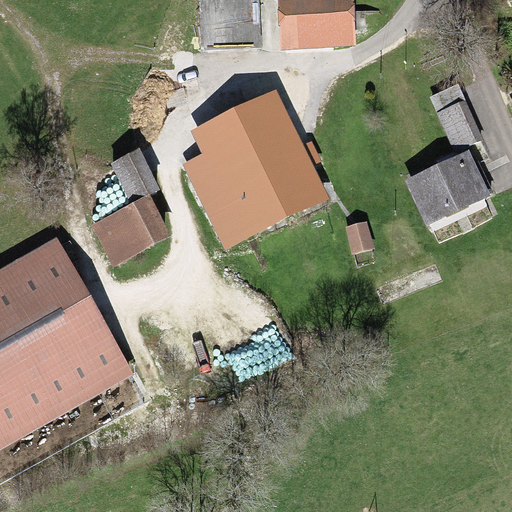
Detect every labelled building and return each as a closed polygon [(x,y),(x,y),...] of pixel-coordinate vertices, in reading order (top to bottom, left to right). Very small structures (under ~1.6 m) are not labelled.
[(254,0),(196,0),(197,50),(255,49),(254,0)] [(347,0),(275,0),(276,49),(348,48),(347,0)] [(511,0),(503,0),(511,16),(511,0)] [(272,100),(264,83),(240,95),(250,115),(193,143),(203,163),(184,172),(224,254),(324,205),(280,116),(294,109),(286,93),(272,100)] [(460,109),(435,122),(452,156),(478,143),(460,109)] [(467,162),(405,192),(424,232),(486,202),(467,162)] [(145,209),(94,233),(111,270),(162,246),(145,209)] [(367,256),(365,231),(349,232),(350,257),(367,256)] [(81,249),(0,296),(0,479),(16,470),(8,456),(153,372),(81,249)]
